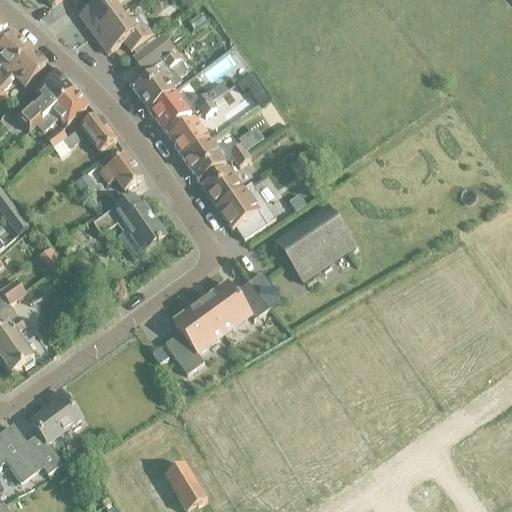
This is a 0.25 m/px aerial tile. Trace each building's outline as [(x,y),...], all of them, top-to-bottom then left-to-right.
[(43,0),(51,10),(64,0),(68,0),(74,8),(84,0),(43,0)] [(88,0),(94,8),(78,20),(92,39),(121,18),(114,8),(125,0),(88,0)] [(195,0),(186,0),(182,3),(189,12),(199,5),(195,0)] [(128,28),(121,18),(92,39),(107,59),(123,46),(130,56),(155,38),(141,19),(128,28)] [(9,76),(30,53),(12,36),(0,49),(0,68),(9,76)] [(149,114),(173,95),(171,92),(180,85),(177,81),(185,74),(178,65),(179,65),(174,57),(162,66),(159,62),(171,53),(162,40),(133,62),(143,75),(128,87),(132,92),(149,114)] [(30,53),(9,76),(0,85),(0,91),(3,94),(11,85),(10,85),(14,80),(25,90),(46,67),(30,53)] [(44,120),(73,93),(53,74),(32,95),(41,104),(34,111),(31,108),(19,120),(31,133),(35,129),(44,120)] [(252,78),(237,89),(241,95),(246,92),(257,85),(252,78)] [(222,89),(204,101),(209,108),(227,96),(222,89)] [(73,93),(44,120),(35,129),(43,138),(59,122),(66,130),(87,108),(73,93)] [(173,95),(149,114),(164,135),(190,116),(173,95)] [(204,101),(194,108),(199,115),(209,108),(204,101)] [(199,115),(204,122),(214,115),(209,108),(199,115)] [(95,118),(79,131),(86,140),(99,157),(115,145),(115,144),(95,118)] [(182,162),(208,145),(193,122),(167,140),(182,162)] [(57,133),(44,144),(51,152),(59,146),(60,145),(64,142),(57,133)] [(254,133),(238,144),(245,156),(262,144),(254,133)] [(64,142),(60,145),(67,154),(79,145),(73,136),(64,142)] [(208,145),(182,162),(198,184),(223,167),(208,145)] [(239,151),(229,158),(233,165),(244,158),(239,151)] [(123,195),(141,182),(125,158),(98,177),(107,189),(115,183),(123,195)] [(244,158),(233,165),(238,171),(248,164),(244,158)] [(216,212),(242,194),(227,172),(201,190),(216,212)] [(83,198),(93,190),(87,182),(76,190),(83,198)] [(232,235),(235,233),(243,245),(274,223),(251,188),(242,194),(216,212),(232,235)] [(298,199),(288,206),(294,215),(304,208),(298,199)] [(131,202),(93,228),(101,240),(115,230),(120,238),(116,241),(132,264),(140,259),(155,249),(156,250),(160,248),(158,245),(163,242),(141,210),(138,212),(131,202)] [(7,203),(0,208),(0,216),(3,220),(14,212),(7,203)] [(104,204),(92,211),(98,219),(109,211),(104,204)] [(327,211),(275,247),(302,287),(355,251),(327,211)] [(14,212),(3,220),(9,229),(20,220),(14,212)] [(36,218),(30,223),(35,230),(41,225),(36,218)] [(81,254),(75,259),(89,278),(95,273),(81,254)] [(262,275),(246,287),(267,311),(280,301),(262,275)] [(0,312),(5,309),(22,297),(15,287),(0,296),(0,300),(0,301),(0,312)] [(200,307),(223,338),(249,319),(252,324),(268,312),(267,311),(246,287),(234,296),(228,287),(200,307)] [(37,292),(26,299),(31,308),(43,301),(37,292)] [(93,296),(83,302),(94,318),(103,312),(93,296)] [(223,338),(200,307),(173,327),(179,335),(163,347),(183,374),(200,362),(197,357),(223,338)] [(5,309),(0,312),(0,368),(8,380),(21,371),(23,374),(31,369),(29,365),(31,364),(13,338),(21,332),(5,309)] [(159,351),(151,357),(158,368),(167,362),(159,351)] [(23,449),(41,473),(46,480),(61,469),(47,449),(79,426),(59,397),(48,404),(53,411),(31,426),(39,438),(23,449)] [(11,431),(0,439),(0,470),(5,467),(20,487),(41,473),(23,449),(11,432),(11,431)] [(76,497),(88,490),(80,475),(68,482),(76,497)]
